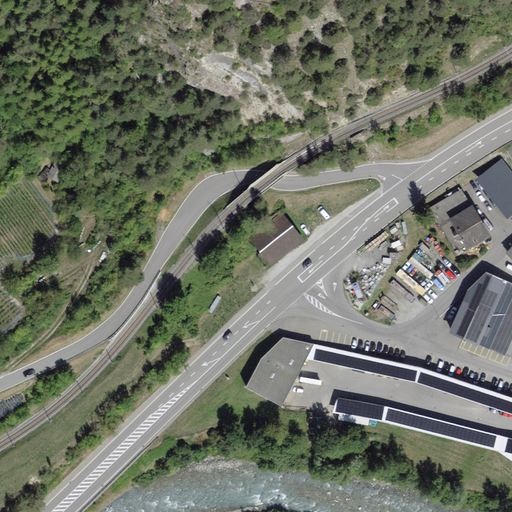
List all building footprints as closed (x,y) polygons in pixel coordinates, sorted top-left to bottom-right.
[(511,212),(511,168),(504,156),(477,175),(506,217),(511,212)] [(64,167),(54,163),(52,167),(47,166),(41,180),(47,182),(49,178),(58,182),(64,167)] [(439,199),(446,214),(469,204),(462,189),(439,199)] [(490,236),(472,205),(449,218),(467,249),(490,236)] [(302,241),(280,214),(248,239),(270,266),(302,241)] [(468,288),(449,331),(505,355),(511,339),(511,281),(486,270),(468,288)] [(314,342),(283,336),(261,358),(246,387),(282,405),(306,357),(314,342)] [(511,395),(421,365),(314,342),(306,357),(415,380),(511,412),(511,395)] [(511,436),(385,404),(338,396),(332,411),(382,421),(498,450),(511,459),(511,436)]
